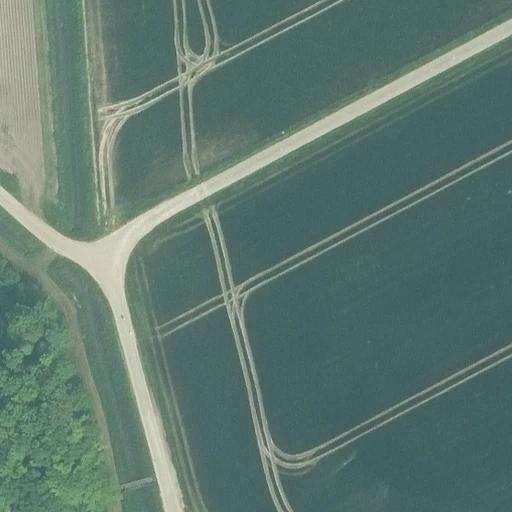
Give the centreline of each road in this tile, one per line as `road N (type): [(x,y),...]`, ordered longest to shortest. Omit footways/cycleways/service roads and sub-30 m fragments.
road 1 (unclassified): [(102,249),(511,29)]
road 2 (unclassified): [(102,249),(171,511)]
road 3 (unclassified): [(0,193),(64,248),(102,249)]
